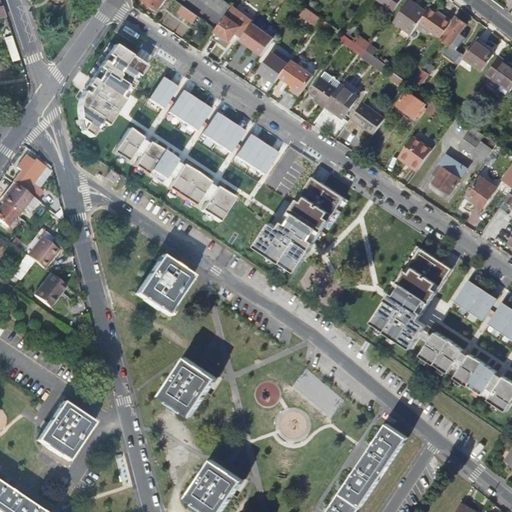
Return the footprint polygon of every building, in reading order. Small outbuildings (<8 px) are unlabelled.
[(146,0),(160,9),(166,0),(146,0)] [(200,0),(225,18),(232,7),(233,6),(224,0),(200,0)] [(402,0),(376,0),(394,12),(402,0)] [(393,22),(411,35),(419,24),(427,13),(409,0),(393,22)] [(193,23),(198,16),(182,5),(178,12),(193,23)] [(215,32),(230,42),(236,33),(242,37),(253,22),(232,7),(225,18),(216,30),(215,32)] [(303,13),(316,24),(321,18),(308,7),(303,13)] [(437,15),(429,9),(427,13),(419,24),(441,40),(453,23),(446,18),(445,20),(437,15)] [(439,12),(437,15),(445,20),(446,18),(439,12)] [(465,26),(456,19),(453,23),(441,40),(451,47),(465,26)] [(251,26),(240,42),(248,47),(249,46),(254,50),(253,52),(261,57),(272,42),(251,26)] [(359,37),(355,43),(365,51),(370,45),(359,37)] [(79,108),(79,115),(82,117),(90,123),(85,130),(92,135),(103,118),(107,121),(147,62),(116,41),(85,88),(83,92),(80,99),(79,108)] [(486,49),(475,42),(464,58),(481,71),(495,53),(487,48),(486,49)] [(276,51),(274,55),(283,61),(285,57),(276,51)] [(362,56),(375,66),(379,60),(365,51),(362,56)] [(261,73),(275,84),(280,77),(289,65),(291,61),(285,57),(283,61),(274,55),(261,73)] [(488,73),(511,90),(511,89),(511,63),(501,56),(488,73)] [(375,66),(384,73),(388,67),(379,60),(375,66)] [(313,77),(291,61),(289,65),(280,77),(294,87),(291,91),(299,97),(302,93),(313,77)] [(387,78),(404,91),(407,88),(410,83),(393,70),(387,78)] [(163,104),(177,82),(163,72),(148,94),(163,104)] [(308,97),(315,101),(317,98),(326,105),(335,93),(320,81),(308,97)] [(196,126),(210,104),(183,85),(168,107),(196,126)] [(358,97),(341,85),(335,93),(326,105),(325,107),(342,119),(358,97)] [(416,116),(420,119),(424,113),(425,112),(422,109),(426,102),(407,88),(404,91),(394,105),(414,119),(416,116)] [(315,101),(324,108),(325,107),(326,105),(317,98),(315,101)] [(436,115),(442,106),(434,100),(432,99),(428,105),(429,106),(428,108),(436,115)] [(350,119),(373,136),(384,120),(362,104),(350,119)] [(486,114),(474,106),(469,113),(481,121),(486,114)] [(229,148),(244,126),(216,108),(201,129),(229,148)] [(433,119),(436,115),(428,108),(425,112),(424,113),(433,119)] [(90,123),(82,117),(85,130),(90,123)] [(142,134),(128,124),(112,148),(126,158),(142,134)] [(262,170),(277,149),(249,130),(234,152),(262,170)] [(474,154),(484,161),(492,149),(469,133),(460,146),(473,155),(474,154)] [(132,162),(160,180),(176,157),(162,147),(148,138),(132,162)] [(399,158),(406,164),(408,161),(419,169),(432,152),(414,139),(399,158)] [(509,166),(511,167),(511,155),(504,150),(496,144),(492,149),(484,161),(488,164),(497,151),(511,161),(509,166)] [(451,193),(461,178),(457,175),(463,165),(447,154),(441,164),(444,166),(437,176),(433,181),(451,193)] [(21,171),(13,182),(31,195),(37,199),(42,191),(32,184),(45,167),(35,159),(34,161),(26,156),(17,168),(21,171)] [(181,160),(165,184),(193,202),(208,179),(195,169),(181,160)] [(406,164),(417,172),(419,169),(408,161),(406,164)] [(434,173),(437,176),(444,166),(441,164),(434,173)] [(468,168),(463,165),(457,175),(461,178),(468,168)] [(511,167),(503,180),(511,186),(511,167)] [(250,241),(291,268),(342,192),(309,170),(274,223),(266,217),(250,241)] [(118,178),(109,172),(105,179),(113,185),(118,178)] [(467,196),(482,208),(496,189),(480,177),(467,196)] [(31,195),(13,182),(0,200),(0,202),(1,203),(0,203),(0,221),(7,226),(16,213),(17,214),(21,208),(31,195)] [(214,182),(198,206),(216,218),(232,193),(214,182)] [(37,199),(31,195),(21,208),(27,212),(37,199)] [(42,236),(27,255),(44,268),(59,249),(42,236)] [(451,265),(419,244),(368,319),(408,346),(424,323),(416,318),(451,265)] [(191,278),(161,258),(135,295),(165,316),(191,278)] [(50,306),(66,284),(50,273),(34,294),(50,306)] [(481,317),(496,295),(468,276),(453,298),(481,317)] [(511,337),(511,306),(502,299),(487,321),(511,337)] [(418,353),(445,372),(461,348),(447,337),(433,330),(418,353)] [(451,376),(479,394),(495,371),(481,360),(467,352),(451,376)] [(217,379),(188,359),(162,396),(191,417),(217,379)] [(486,398),(503,410),(511,396),(511,381),(501,375),(486,398)] [(92,422),(61,402),(34,441),(65,462),(92,422)] [(360,511),(410,440),(389,426),(331,511),(360,511)] [(222,511),(243,481),(214,461),(188,499),(207,511),(222,511)] [(39,511),(0,485),(0,511),(39,511)]
